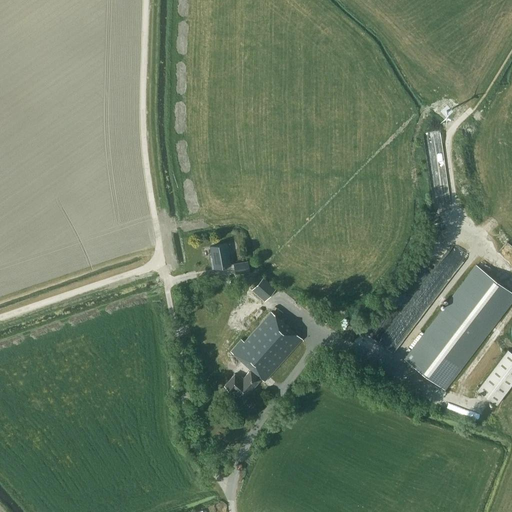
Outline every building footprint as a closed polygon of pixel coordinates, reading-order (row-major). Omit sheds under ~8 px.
[(211,261),(212,268),(231,265),(227,243),(210,246),(213,261),(211,261)] [(234,263),(235,274),(250,272),(248,261),(234,263)] [(511,292),(476,265),(408,355),(405,359),(445,389),(511,300),(511,292)] [(251,289),(264,301),(276,288),(263,276),(251,289)] [(302,338),(253,293),(231,318),(232,319),(229,322),(241,333),(244,330),(252,338),(231,361),(246,375),(243,378),(242,376),(240,378),(235,374),(224,385),(232,391),(233,390),(243,399),(261,379),(264,381),(302,338)] [(394,326),(384,342),(398,351),(413,329),(406,325),(402,331),(394,326)] [(511,352),(508,349),(477,389),(496,404),(511,383),(511,352)] [(441,511),(448,506),(447,505),(454,498),(457,496),(477,475),(469,462),(440,435),(367,511),(441,511)]
